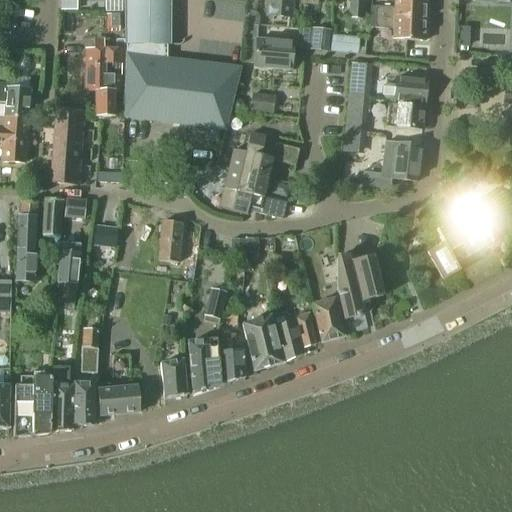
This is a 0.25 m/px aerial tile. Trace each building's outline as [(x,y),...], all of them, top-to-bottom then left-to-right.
[(123,0),(122,50),(123,66),(122,121),(224,132),(225,132),(241,70),(241,69),(204,64),(167,60),(166,46),(170,46),(170,0),(123,0)] [(267,0),(266,18),(280,18),(291,19),(292,0),(267,0)] [(349,0),(348,19),(361,20),(362,0),(349,0)] [(370,8),(370,18),(425,22),(426,1),(410,0),(395,0),(395,10),(370,8)] [(103,33),(116,32),(116,15),(103,15),(103,33)] [(370,18),(369,29),(394,31),(393,41),(423,43),(425,22),(370,18)] [(249,28),(246,58),(246,66),(256,67),(255,71),(292,73),(294,45),(258,42),(259,29),(249,28)] [(311,30),(309,51),(328,53),(329,32),(311,30)] [(330,52),(332,52),(355,55),(357,39),(332,36),(330,52)] [(85,51),(83,94),(96,95),(94,119),(113,120),(115,96),(115,95),(121,95),(122,82),(122,80),(121,79),(110,79),(111,65),(123,66),(122,50),(112,49),(112,53),(85,51)] [(0,68),(10,70),(11,54),(0,53),(0,68)] [(351,64),(348,98),(369,100),(372,68),(372,66),(351,64)] [(382,88),(381,97),(385,101),(395,102),(422,105),(424,105),(426,83),(424,83),(421,83),(421,82),(397,80),(397,86),(385,85),(382,88)] [(0,84),(0,119),(5,120),(27,121),(29,93),(29,90),(7,88),(7,85),(0,84)] [(348,98),(346,115),(350,115),(367,117),(369,100),(348,98)] [(250,99),(249,113),(272,116),(273,102),(250,99)] [(391,127),(391,129),(422,132),(424,110),(394,107),(392,121),(386,121),(385,127),(391,127)] [(55,112),(54,130),(81,132),(83,114),(55,112)] [(0,132),(0,145),(3,145),(2,164),(25,165),(27,121),(5,120),(4,133),(0,132)] [(54,130),(53,149),(80,150),(81,132),(54,130)] [(346,155),(358,156),(363,157),(365,133),(348,132),(346,155)] [(233,152),(228,171),(266,181),(271,163),(294,168),(298,151),(274,146),(273,150),(263,147),(265,139),(249,135),(244,155),(233,152)] [(362,173),(360,187),(371,189),(388,190),(389,190),(390,181),(416,184),(417,184),(421,148),(419,148),(385,144),(382,176),(362,173)] [(53,149),(52,167),(79,169),(80,150),(53,149)] [(52,167),(51,185),(78,187),(79,169),(52,167)] [(262,199),(266,181),(228,171),(223,191),(235,194),(230,214),(245,217),(247,209),(258,212),(257,216),(281,222),(285,205),(262,199)] [(297,187),(294,199),(313,205),(316,193),(297,187)] [(65,200),(64,221),(83,222),(85,202),(65,200)] [(60,238),(62,202),(45,201),(43,238),(60,238)] [(426,254),(443,282),(459,273),(456,266),(494,245),(490,238),(505,230),(489,202),(474,211),(470,204),(450,215),(454,222),(435,233),(442,245),(426,254)] [(17,243),(15,280),(34,280),(35,243),(37,205),(22,204),(21,218),(18,218),(17,243)] [(162,224),(159,263),(178,265),(182,225),(162,224)] [(114,249),(116,230),(96,227),(94,247),(114,249)] [(118,248),(116,258),(113,273),(124,276),(132,240),(121,236),(118,248)] [(249,239),(245,239),(245,241),(245,250),(245,262),(247,262),(258,262),(258,240),(249,239)] [(244,241),(230,241),(230,259),(244,259),(244,241)] [(62,246),(56,300),(74,302),(80,247),(62,246)] [(350,258),(337,259),(339,300),(344,320),(365,315),(362,303),(383,298),(373,259),(352,264),(350,258)] [(208,291),(203,315),(220,319),(225,295),(208,291)] [(321,344),(343,338),(334,301),(311,307),(321,344)] [(273,330),(282,365),(304,354),(302,348),(316,345),(308,317),(292,321),(273,330)] [(243,326),(254,373),(281,365),(282,365),(273,330),(270,318),(243,326)] [(81,349),(80,375),(97,376),(98,331),(83,330),(82,349),(81,349)] [(219,337),(218,337),(219,344),(223,385),(244,380),(242,352),(236,352),(235,335),(225,336),(219,337)] [(188,344),(192,395),(219,387),(216,341),(188,344)] [(161,365),(164,401),(187,397),(184,361),(161,365)] [(51,380),(49,434),(72,433),(74,385),(68,386),(68,369),(51,369),(50,380),(51,380)] [(15,389),(14,439),(49,436),(49,434),(51,380),(50,380),(20,380),(20,389),(15,389)] [(74,385),(72,433),(72,427),(93,428),(94,388),(91,384),(74,384),(74,385)] [(0,387),(0,430),(9,431),(10,388),(0,387)] [(99,417),(138,414),(136,388),(97,392),(99,417)]
